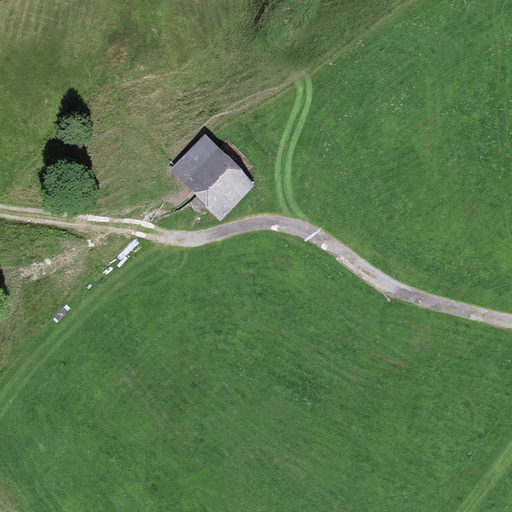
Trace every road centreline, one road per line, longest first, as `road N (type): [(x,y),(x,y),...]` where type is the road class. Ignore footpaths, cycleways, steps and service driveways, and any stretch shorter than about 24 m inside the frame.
road 1 (track): [(128,229),(190,237),(286,225),(344,252),(396,291),(511,319)]
road 2 (track): [(128,229),(0,215)]
